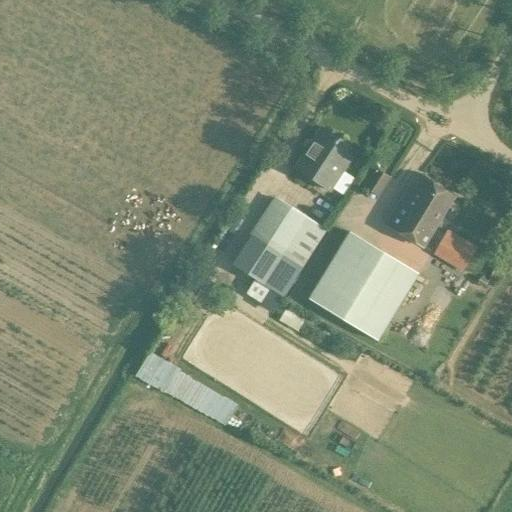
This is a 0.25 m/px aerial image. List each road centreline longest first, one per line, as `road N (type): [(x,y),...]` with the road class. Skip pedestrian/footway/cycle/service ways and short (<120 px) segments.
road 1 (unclassified): [(445,127),(222,0)]
road 2 (unclassified): [(445,127),(511,15)]
